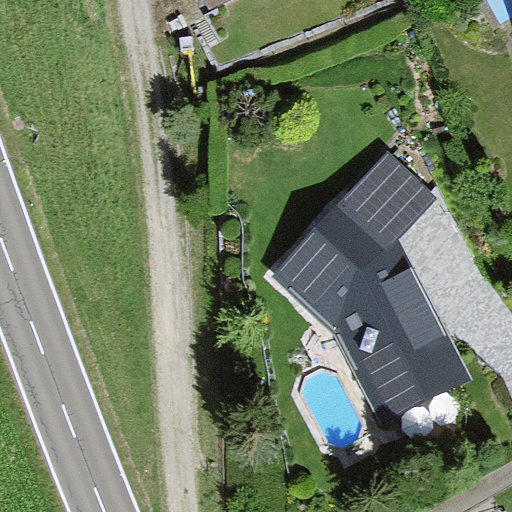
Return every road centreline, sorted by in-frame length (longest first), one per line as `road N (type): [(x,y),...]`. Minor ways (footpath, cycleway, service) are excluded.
road 1 (track): [(137,0),(190,511)]
road 2 (secondary): [(104,511),(0,233)]
